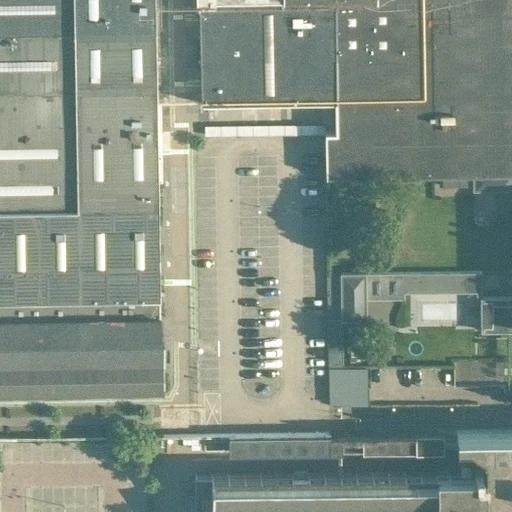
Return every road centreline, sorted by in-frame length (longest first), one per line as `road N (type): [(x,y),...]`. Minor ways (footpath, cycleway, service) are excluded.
road 1 (unknown): [(296,413),(252,411),(230,382),(225,162),(263,145),(281,150),(293,171)]
road 2 (unknown): [(293,171),(296,413)]
road 3 (unknown): [(511,414),(296,413)]
